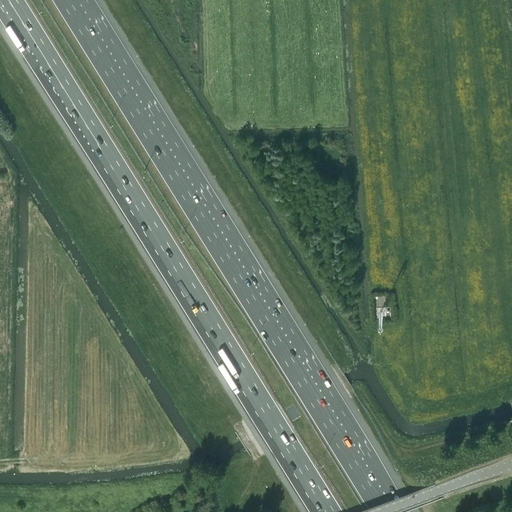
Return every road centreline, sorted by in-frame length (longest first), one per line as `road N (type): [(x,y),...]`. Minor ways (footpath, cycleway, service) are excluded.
road 1 (motorway): [(6,0),(324,511)]
road 2 (motorway): [(387,511),(69,0)]
road 3 (tertiary): [(382,511),(511,463)]
